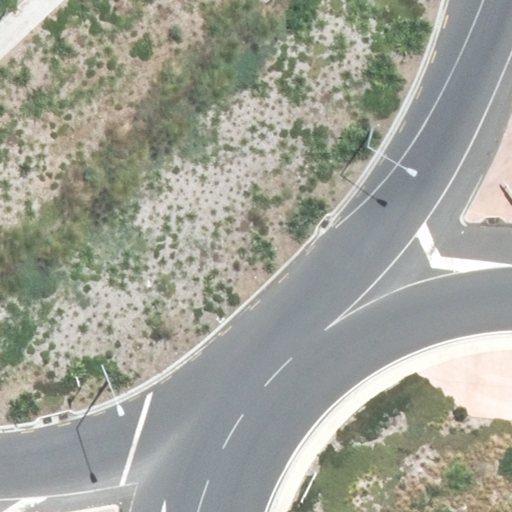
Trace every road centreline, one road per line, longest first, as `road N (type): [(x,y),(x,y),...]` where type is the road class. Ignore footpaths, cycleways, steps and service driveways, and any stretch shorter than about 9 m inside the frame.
road 1 (trunk): [(336,332),(470,138),(511,27)]
road 2 (secondary): [(0,467),(246,418)]
road 3 (trunk): [(336,332),(405,308),(511,297)]
road 4 (trunk): [(246,418),(280,374),(336,332)]
